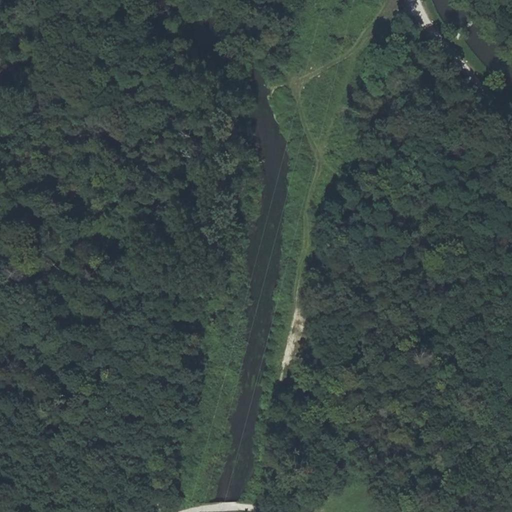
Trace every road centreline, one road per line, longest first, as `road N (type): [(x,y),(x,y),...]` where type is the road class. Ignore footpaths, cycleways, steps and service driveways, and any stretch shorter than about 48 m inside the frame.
road 1 (unknown): [(177,511),(130,213),(168,126),(161,49),(123,0)]
road 2 (track): [(254,509),(316,186),(353,87),(401,0)]
road 3 (track): [(431,23),(511,120)]
road 4 (unknown): [(316,0),(308,123)]
